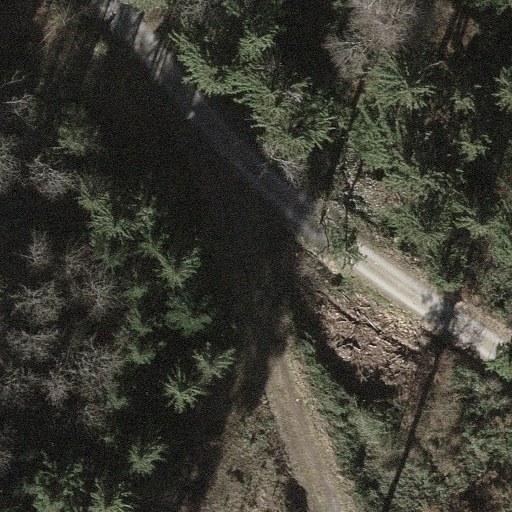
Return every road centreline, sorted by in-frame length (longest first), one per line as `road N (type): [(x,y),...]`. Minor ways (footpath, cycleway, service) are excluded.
road 1 (track): [(511,376),(333,242),(112,0)]
road 2 (track): [(207,105),(284,364),(339,511)]
